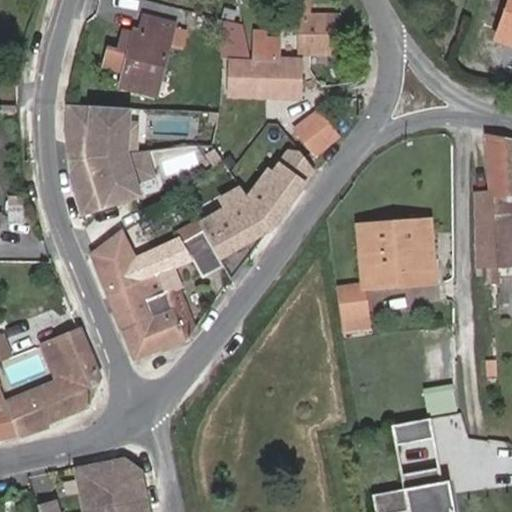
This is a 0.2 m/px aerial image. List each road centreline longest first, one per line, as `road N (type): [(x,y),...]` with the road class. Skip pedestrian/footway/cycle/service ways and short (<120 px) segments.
road 1 (tertiary): [(73,0),(46,144),(60,219),(138,415)]
road 2 (tertiary): [(138,415),(174,392),(375,133)]
road 3 (tertiary): [(138,415),(92,440),(0,459)]
